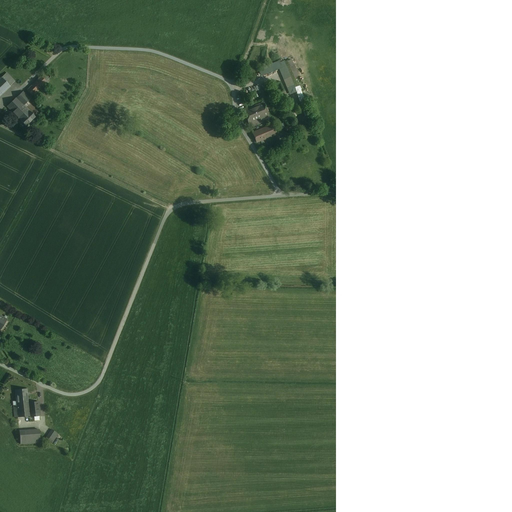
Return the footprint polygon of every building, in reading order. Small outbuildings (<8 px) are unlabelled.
[(294,85),(287,88),(289,91),(298,87),(287,59),(284,61),(294,85)] [(8,72),(0,79),(0,95),(16,80),(8,72)] [(45,73),(28,89),(33,94),(36,91),(39,88),(41,90),(44,92),(50,86),(48,83),(46,81),(50,78),(45,73)] [(23,91),(15,99),(21,104),(23,106),(30,98),(23,91)] [(15,99),(8,107),(12,112),(21,104),(15,99)] [(263,103),(244,111),(250,127),(261,123),(260,119),(264,117),(262,111),(265,109),(266,109),(266,108),(265,109),(263,103)] [(21,104),(12,112),(20,120),(28,112),(23,106),(21,104)] [(35,118),(28,112),(20,120),(27,126),(35,118)] [(272,124),(253,132),(257,142),(276,134),(272,124)] [(16,401),(17,405),(29,404),(29,403),(27,389),(15,390),(16,401)] [(38,402),(29,403),(29,404),(30,416),(40,416),(38,402)] [(29,404),(17,405),(18,417),(30,416),(29,404)] [(52,429),(50,432),(49,433),(46,438),(52,443),(58,434),(52,429)] [(35,430),(23,431),(24,444),(36,443),(35,430)]
